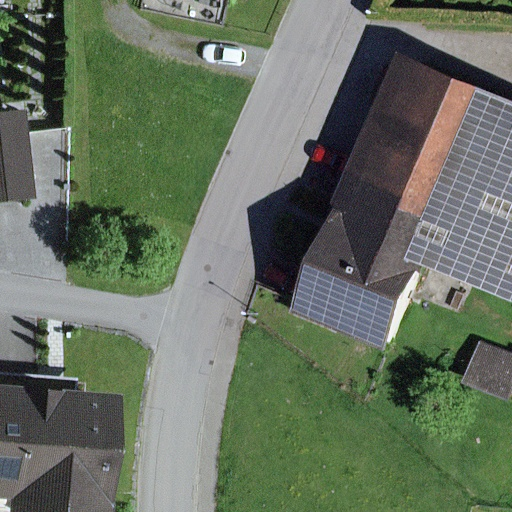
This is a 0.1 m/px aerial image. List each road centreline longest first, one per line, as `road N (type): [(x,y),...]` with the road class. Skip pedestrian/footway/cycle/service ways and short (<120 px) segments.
road 1 (residential): [(328,0),(228,230),(197,323)]
road 2 (residential): [(0,292),(197,323)]
road 3 (residential): [(197,323),(180,392),(169,511)]
